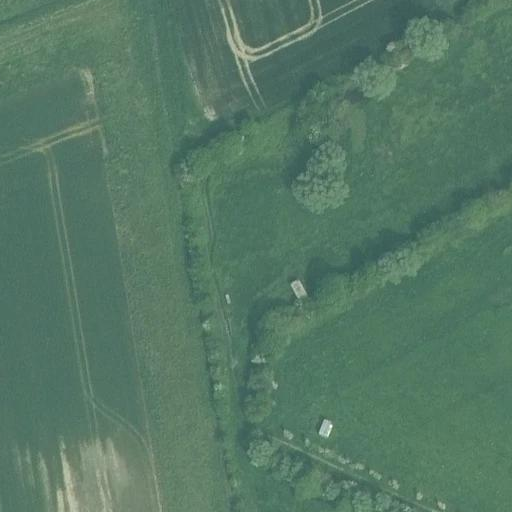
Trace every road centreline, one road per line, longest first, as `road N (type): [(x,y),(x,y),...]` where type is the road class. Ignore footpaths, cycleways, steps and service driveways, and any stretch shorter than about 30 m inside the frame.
road 1 (track): [(192,151),(232,424),(434,511)]
road 2 (track): [(192,151),(458,0)]
road 3 (track): [(166,0),(192,151)]
